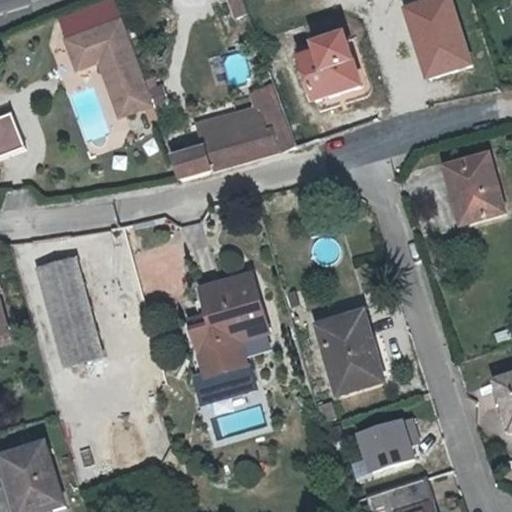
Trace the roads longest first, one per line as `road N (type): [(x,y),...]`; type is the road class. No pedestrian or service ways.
road 1 (residential): [(0,226),(165,201),(375,150)]
road 2 (residential): [(375,150),(488,511)]
road 3 (residential): [(375,150),(511,107)]
